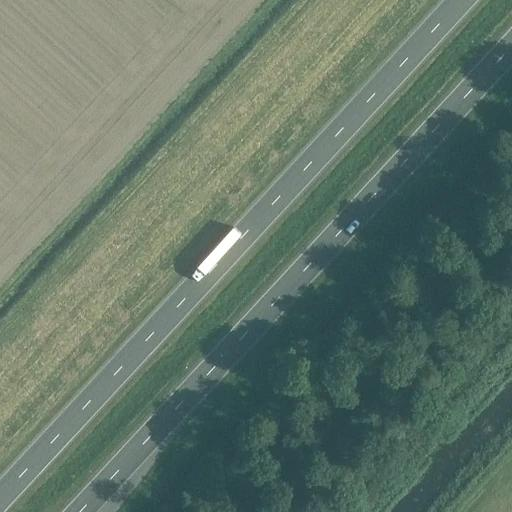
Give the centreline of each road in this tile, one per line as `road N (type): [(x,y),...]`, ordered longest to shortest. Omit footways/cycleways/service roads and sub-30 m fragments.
road 1 (trunk): [(464,0),(0,500)]
road 2 (trunk): [(84,511),(511,49)]
